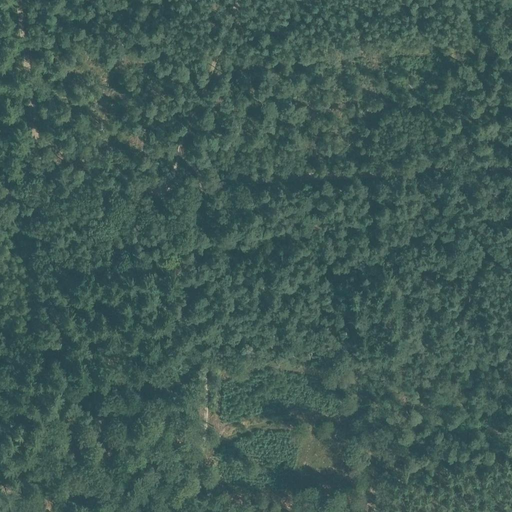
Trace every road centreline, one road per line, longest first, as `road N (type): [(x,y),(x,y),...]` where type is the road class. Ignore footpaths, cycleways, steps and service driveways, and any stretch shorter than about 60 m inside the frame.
road 1 (track): [(0,509),(58,361),(44,184)]
road 2 (track): [(202,444),(289,418),(405,460),(511,448)]
road 3 (track): [(511,166),(207,183)]
road 4 (track): [(44,184),(24,0)]
road 5 (unknown): [(198,352),(184,306),(199,280),(209,229),(207,183)]
road 6 (track): [(207,183),(44,184)]
road 7 (track): [(191,511),(206,390),(198,352)]
road 8 (track): [(188,143),(241,0)]
